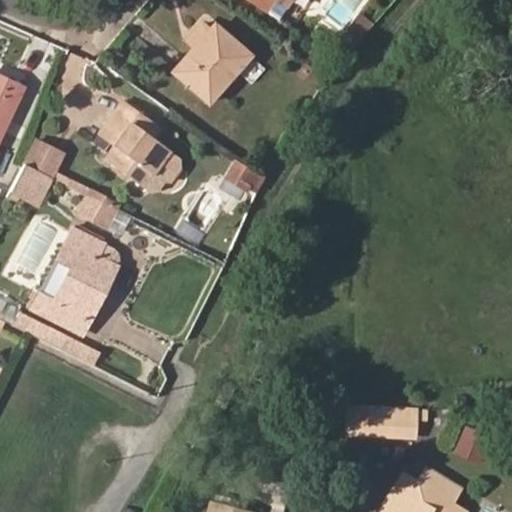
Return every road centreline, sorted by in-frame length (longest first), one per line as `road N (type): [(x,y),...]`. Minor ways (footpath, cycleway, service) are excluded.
road 1 (residential): [(110,511),(188,373)]
road 2 (residential): [(2,0),(73,27),(103,19),(120,0)]
